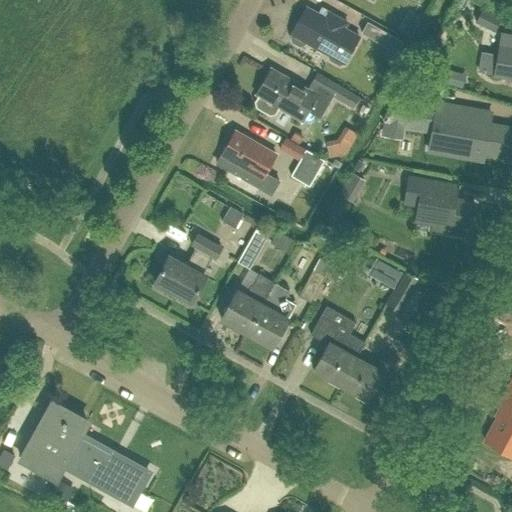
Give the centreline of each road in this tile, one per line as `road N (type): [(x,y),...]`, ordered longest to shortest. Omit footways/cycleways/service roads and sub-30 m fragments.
road 1 (residential): [(57,337),(251,0)]
road 2 (residential): [(367,511),(57,337)]
road 3 (residential): [(368,511),(511,253)]
